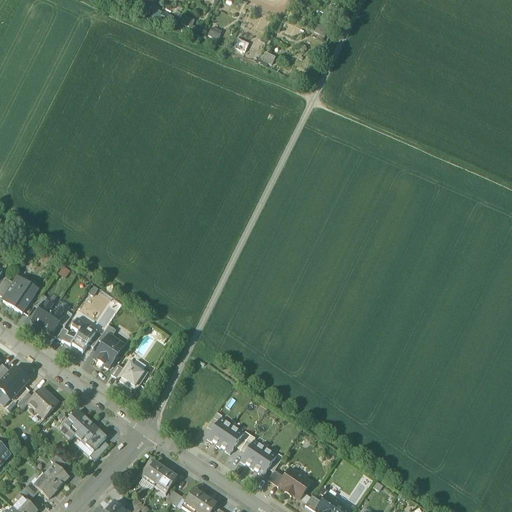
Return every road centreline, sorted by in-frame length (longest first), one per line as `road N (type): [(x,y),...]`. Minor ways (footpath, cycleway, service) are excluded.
road 1 (residential): [(144,429),(362,0)]
road 2 (residential): [(144,429),(0,331)]
road 3 (residential): [(266,511),(144,429)]
